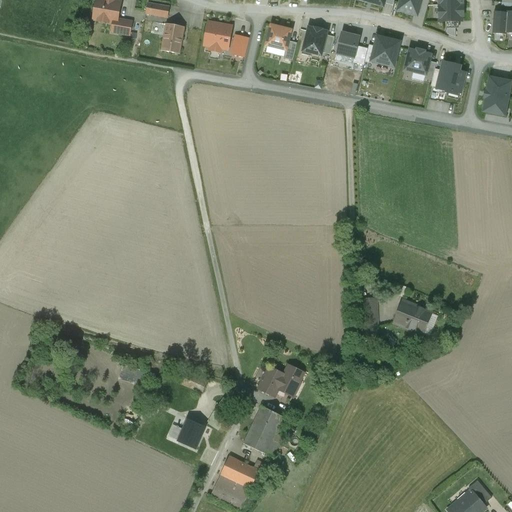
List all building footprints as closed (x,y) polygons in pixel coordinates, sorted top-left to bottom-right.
[(114,2),(105,0),(105,1),(99,0),(96,0),(94,12),(99,13),(100,15),(99,21),(108,23),(108,22),(113,23),(117,24),(118,20),(121,4),(114,2)] [(400,0),(397,11),(417,17),(421,0),(400,0)] [(438,0),(439,22),(447,22),(459,22),(462,22),(462,16),(463,16),(463,0),(438,0)] [(169,8),(148,4),(146,14),(168,18),(169,8)] [(506,35),(506,34),(507,13),(494,12),(492,34),(506,35)] [(132,22),(118,20),(117,24),(113,23),(113,24),(111,33),(130,36),(132,22)] [(228,26),(210,23),(209,23),(208,24),(209,24),(205,45),(204,46),(205,46),(211,47),(210,51),(221,53),(221,49),(227,50),(228,50),(230,36),(230,35),(229,35),(227,35),(228,27),(229,27),(229,26),(228,26)] [(184,28),(167,25),(162,52),(179,55),(184,28)] [(266,46),(285,50),(286,51),(288,41),(291,31),(284,30),(285,29),(278,28),(271,26),(266,46)] [(455,29),(447,28),(447,34),(456,38),(455,29)] [(309,29),(308,31),(307,31),(301,54),(311,57),(312,53),(321,56),(322,53),(326,35),(327,33),(321,32),(321,30),(315,29),(314,30),(309,29)] [(347,30),(346,34),(342,33),(337,56),(355,60),(358,47),(360,37),(354,36),(355,32),(347,30)] [(326,35),(322,53),(330,55),(335,38),(326,35)] [(236,37),(232,54),(243,57),(248,39),(236,37)] [(376,47),(372,62),(393,67),(399,43),(378,38),(376,47)] [(286,51),(285,50),(283,59),(293,61),(297,44),(288,41),(286,51)] [(372,62),(376,47),(369,45),(368,49),(365,63),(372,64),(372,62)] [(365,63),(368,49),(358,47),(355,60),(354,63),(364,66),(365,63)] [(405,70),(425,75),(426,76),(429,62),(431,56),(424,54),(424,52),(417,50),(416,52),(410,51),(405,70)] [(426,76),(425,75),(424,79),(432,81),(435,69),(436,63),(429,62),(426,76)] [(441,71),(436,88),(436,89),(447,92),(447,93),(460,97),(466,74),(459,72),(461,66),(443,62),(441,71)] [(435,69),(432,81),(431,87),(436,88),(441,71),(435,69)] [(511,82),(490,78),(489,78),(489,79),(487,91),(485,91),(484,99),(486,99),(483,111),(483,112),(484,112),(505,116),(505,115),(503,114),(504,108),(506,109),(510,90),(508,89),(509,83),(511,84),(511,82)] [(453,104),(441,101),(440,107),(435,106),(436,103),(433,102),(432,108),(451,113),(453,104)] [(376,300),(362,300),(364,339),(377,339),(377,328),(377,327),(376,300)] [(432,313),(403,301),(394,324),(423,335),(432,313)] [(304,373),(289,366),(284,375),(285,375),(284,376),(297,383),(298,382),(299,382),(304,373)] [(284,375),(270,367),(259,390),(274,398),(279,387),(292,393),(297,383),(284,376),(285,375),(284,375)] [(152,376),(131,369),(127,380),(148,386),(152,376)] [(205,383),(191,376),(187,386),(201,392),(205,383)] [(285,418),(262,407),(244,444),(272,458),(278,445),(273,443),(285,418)] [(226,419),(216,412),(208,423),(218,430),(226,419)] [(197,424),(188,420),(184,431),(179,442),(195,450),(205,428),(204,427),(204,428),(196,425),(197,424)] [(177,428),(174,427),(169,437),(170,437),(170,438),(179,442),(184,431),(178,428),(179,427),(177,427),(177,428)] [(259,472),(229,457),(210,497),(240,511),(259,472)] [(492,498),(477,481),(468,489),(470,492),(471,491),(483,505),(492,498)] [(470,492),(459,501),(461,503),(450,511),(480,511),(486,508),(483,505),(471,491),(470,492)]
